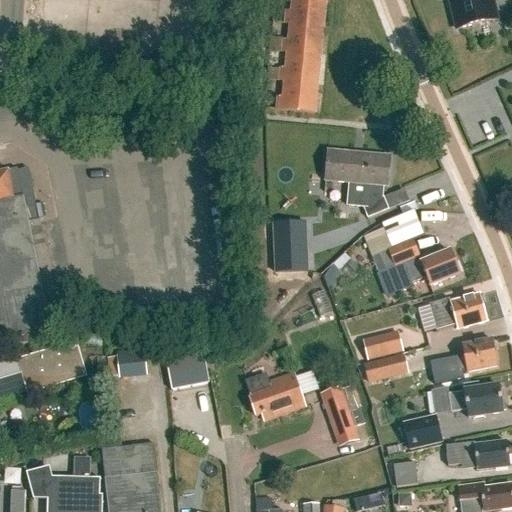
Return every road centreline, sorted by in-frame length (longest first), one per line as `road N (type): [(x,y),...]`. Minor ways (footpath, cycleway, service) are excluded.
road 1 (residential): [(511,283),(391,0)]
road 2 (unclassified): [(0,130),(15,0)]
